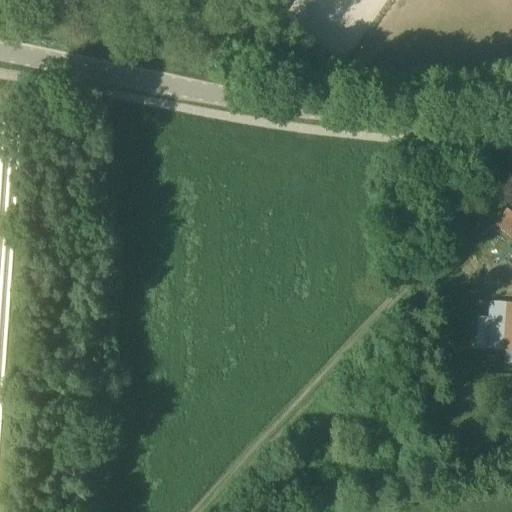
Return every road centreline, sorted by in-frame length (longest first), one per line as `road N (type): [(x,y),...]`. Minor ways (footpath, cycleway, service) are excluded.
road 1 (tertiary): [(511,121),(385,114),(0,47)]
road 2 (track): [(201,511),(511,176)]
